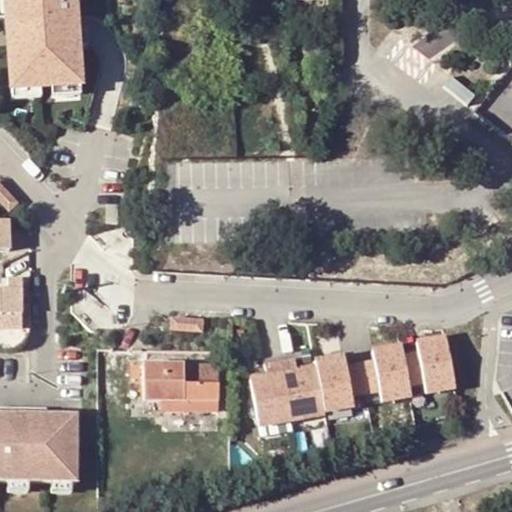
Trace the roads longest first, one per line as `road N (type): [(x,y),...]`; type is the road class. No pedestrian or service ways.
road 1 (residential): [(511,281),(450,314),(143,294),(104,276),(0,162)]
road 2 (unclassified): [(511,455),(331,511)]
